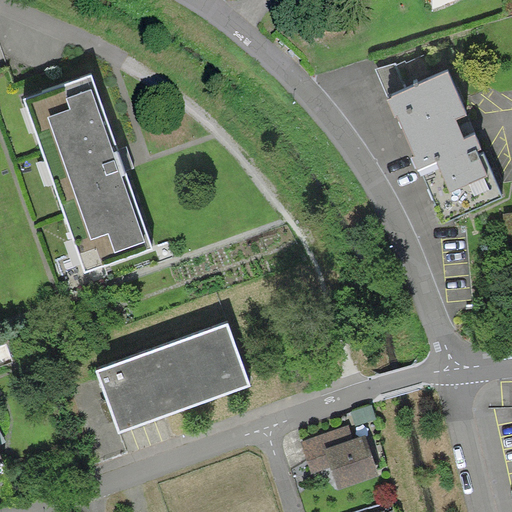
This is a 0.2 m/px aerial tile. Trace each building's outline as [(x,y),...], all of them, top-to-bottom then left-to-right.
[(424,0),(431,16),(472,0),(424,0)] [(464,113),(446,72),(386,98),(442,222),(501,196),(473,134),(463,139),(453,118),(464,113)] [(91,75),(23,99),(85,270),(153,246),(119,151),(91,75)] [(248,383),(228,325),(97,371),(104,391),(117,428),(248,383)] [(10,346),(0,348),(0,366),(15,363),(10,346)] [(0,475),(6,473),(0,456),(0,447),(8,444),(4,432),(0,421),(0,475)] [(379,476),(365,437),(332,449),(326,434),(301,444),(312,474),(330,467),(339,491),(379,476)]
